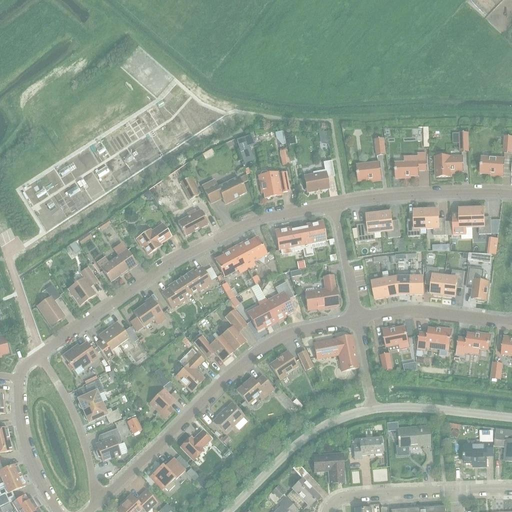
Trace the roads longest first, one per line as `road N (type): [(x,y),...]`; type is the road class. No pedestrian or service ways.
road 1 (residential): [(37,355),(165,266),(243,224),(333,205)]
road 2 (residential): [(102,497),(248,357),(292,332),(355,318)]
road 3 (residential): [(228,511),(305,436),(372,408)]
road 4 (residential): [(511,195),(333,205)]
road 5 (residential): [(355,318),(411,310),(511,321)]
road 6 (residential): [(102,497),(68,403),(37,355)]
road 7 (residential): [(59,511),(22,438),(18,377)]
road 8 (residential): [(511,418),(372,408)]
road 9 (residential): [(327,511),(345,497),(453,490)]
